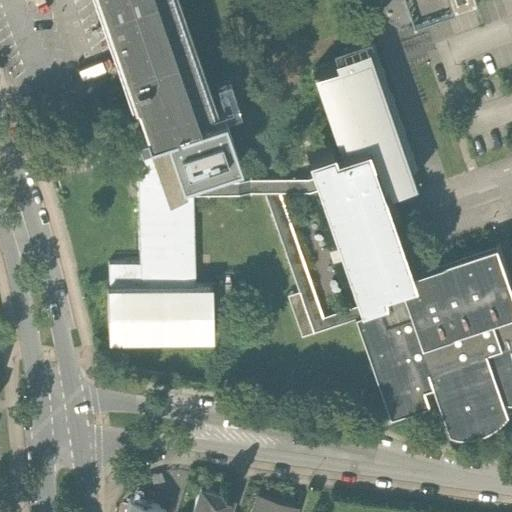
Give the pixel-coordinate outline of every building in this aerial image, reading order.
[(99,0),(120,59),(128,83),(143,127),(134,131),(137,140),(135,140),(135,153),(136,159),(136,189),(136,193),(136,196),(153,195),(192,194),(248,192),(264,192),(271,212),(297,290),(287,293),(301,335),(354,317),(383,402),(389,419),(428,406),(423,390),(427,389),(432,387),(448,437),(457,437),(465,437),(474,437),(483,434),(491,430),(499,425),(509,416),(511,415),(511,277),(510,278),(498,243),(411,274),(393,224),(391,216),(380,184),(383,184),(386,182),(388,189),(413,180),(366,43),(358,46),(341,51),(343,58),(339,60),(336,61),(311,69),(339,148),(333,150),(330,142),(305,151),(313,175),(306,177),(268,177),(247,178),(236,178),(230,161),(238,158),(221,110),(215,112),(212,113),(211,110),(172,0),(99,0)] [(457,0),(404,0),(410,17),(435,8),(450,3),(457,0)] [(155,245),(193,244),(192,194),(153,195),(155,234),(155,245)] [(153,195),(136,196),(137,199),(138,261),(118,261),(108,262),(108,285),(137,285),(148,285),(194,284),(210,283),(209,255),(202,255),(193,255),(193,244),(155,245),(155,234),(153,195)] [(210,283),(194,284),(148,285),(137,285),(106,285),(107,337),(107,339),(211,337),(210,283)] [(229,498),(200,489),(192,511),(227,511),(228,511),(232,499),(229,498)] [(291,511),(293,506),(259,495),(253,511),(291,511)] [(163,511),(165,509),(129,497),(124,511),(163,511)]
